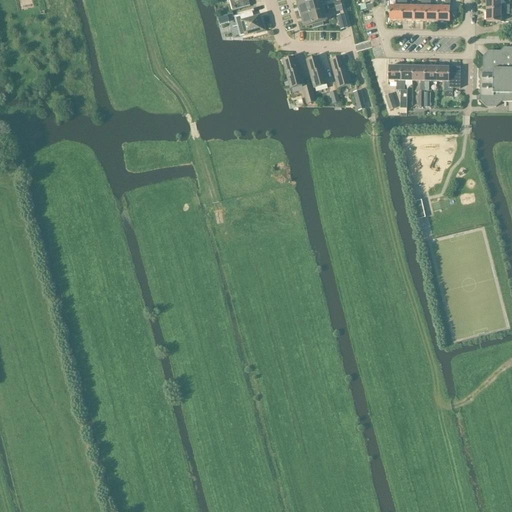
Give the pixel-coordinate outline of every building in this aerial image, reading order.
[(229,0),(232,11),(250,7),(248,0),(229,0)] [(389,21),(401,21),(401,0),(397,0),(397,7),(390,7),(389,21)] [(401,0),(401,21),(413,21),(414,7),(406,7),(406,0),(401,0)] [(425,22),(425,0),(421,0),(421,8),(414,7),(413,21),(425,22)] [(437,22),(437,8),(430,8),(430,0),(425,0),(425,22),(437,22)] [(450,0),(445,0),(445,8),(437,8),(437,22),(450,22),(450,0)] [(501,6),(500,0),(486,0),(487,10),(509,10),(509,6),(501,6)] [(323,11),(320,1),(300,6),(302,17),(323,11)] [(509,10),(487,10),(486,23),(500,23),(501,15),(509,15),(509,10)] [(323,11),(302,17),(305,28),(312,26),(313,29),(323,26),(322,23),(326,22),(323,11)] [(265,32),(263,25),(261,25),(259,18),(254,19),(252,13),(234,17),(240,38),(257,33),(257,34),(265,32)] [(348,28),(344,14),(337,16),(341,30),(348,28)] [(480,90),(478,92),(480,94),(480,95),(480,97),(480,98),(489,107),(496,107),(501,102),(511,102),(511,48),(509,48),(504,48),(502,50),(500,52),(498,52),(492,51),(482,61),(482,67),(479,71),(478,71),(478,79),(480,81),(478,83),(480,85),(478,88),(480,90)] [(294,58),(284,61),(291,89),(303,86),(299,70),(297,71),(294,58)] [(323,70),(321,71),(318,58),(307,61),(315,89),(327,85),(323,70)] [(331,61),(336,77),(339,89),(351,85),(347,70),(345,71),(342,58),(331,61)] [(401,91),(401,66),(389,66),(388,81),(397,81),(396,91),(401,91)] [(405,81),(413,82),(413,66),(401,66),(401,91),(400,109),(407,109),(407,91),(404,91),(405,81)] [(413,66),(413,82),(421,82),(420,91),(424,91),(425,67),(413,66)] [(437,82),(437,67),(425,67),(424,91),(428,91),(429,82),(437,82)] [(450,67),(437,67),(437,82),(444,82),(444,96),(452,96),(452,92),(449,92),(450,67)] [(461,67),(450,67),(449,92),(452,92),(453,89),(461,89),(461,67)] [(303,89),(307,104),(315,102),(311,87),(303,89)] [(332,104),(339,103),(336,91),(329,93),(332,104)] [(357,104),(364,103),(361,92),(354,93),(357,104)] [(392,94),(385,96),(390,110),(397,108),(392,94)] [(413,202),(414,206),(418,225),(419,225),(424,224),(422,219),(426,218),(422,200),(413,202)]
